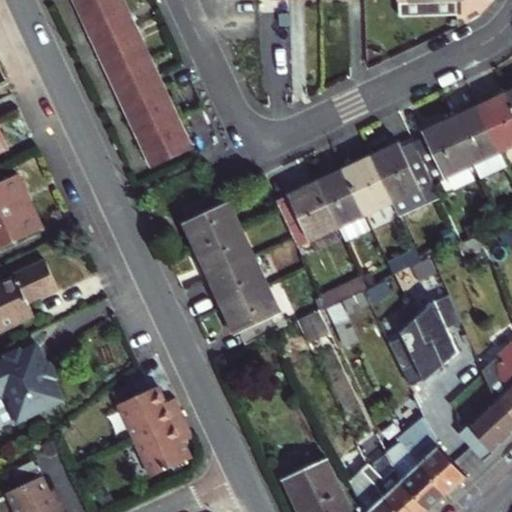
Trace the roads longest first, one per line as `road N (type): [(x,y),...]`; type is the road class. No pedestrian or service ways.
road 1 (residential): [(21,0),(239,475)]
road 2 (residential): [(179,0),(233,116),(261,139),(294,134),(483,47),(511,17)]
